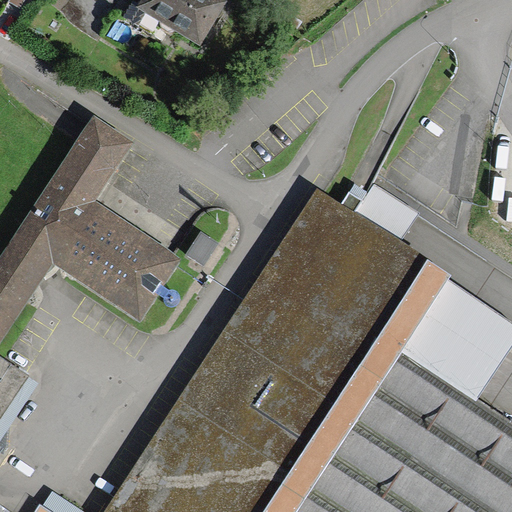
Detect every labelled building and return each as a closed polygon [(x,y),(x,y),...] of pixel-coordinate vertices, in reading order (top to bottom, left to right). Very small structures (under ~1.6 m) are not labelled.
[(25,0),(9,0),(9,1),(20,8),(25,0)] [(140,0),(137,7),(200,45),(227,1),(225,0),(140,0)] [(135,143),(95,117),(0,258),(0,342),(54,262),(140,319),(181,258),(96,202),(135,143)] [(349,191),(342,202),(401,241),(420,213),(375,183),(363,201),(349,191)] [(295,511),(401,351),(448,280),(452,274),(401,241),(342,202),(318,187),(104,511),(295,511)] [(511,321),(448,280),(401,351),(477,400),(511,347),(511,321)] [(511,511),(511,422),(477,400),(401,351),(295,511),(511,511)] [(0,420),(30,376),(0,355),(0,420)] [(84,511),(53,491),(43,506),(52,511),(84,511)]
